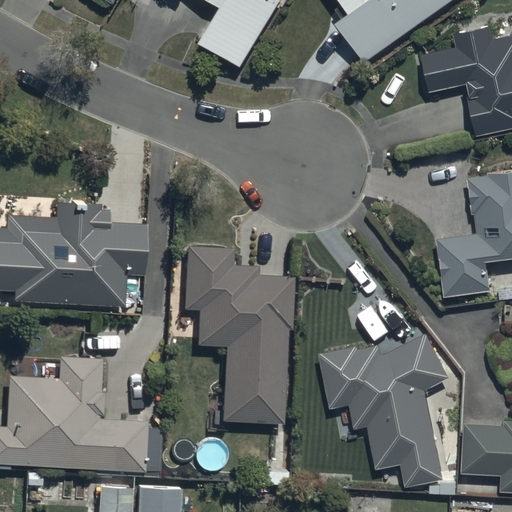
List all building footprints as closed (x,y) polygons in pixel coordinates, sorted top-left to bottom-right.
[(213,0),(223,5),(201,45),(243,68),(280,0),(213,0)] [(338,0),(350,16),(340,23),(365,60),(450,0),(338,0)] [(466,84),(476,135),(511,127),(511,36),(495,40),(493,26),(454,34),(456,48),(421,55),(429,92),(466,84)] [(478,232),(436,237),(444,298),(491,292),(487,262),(511,258),(511,169),(468,176),(473,215),(476,215),(478,232)] [(56,217),(7,215),(7,229),(0,228),(0,289),(15,291),(15,302),(125,307),(126,275),(145,276),(148,225),(110,223),(111,210),(102,210),(102,205),(57,203),(56,217)] [(232,250),(185,248),(183,310),(196,311),(195,346),(224,347),(221,422),(283,423),(286,331),(290,331),(292,277),(258,276),(258,267),(232,267),(232,250)] [(359,345),(319,353),(331,407),(349,403),(354,427),(365,425),(376,469),(401,463),(406,486),(446,477),(426,391),(449,378),(425,334),(383,354),(378,345),(360,348),(359,345)] [(102,359),(62,357),(61,380),(10,378),(8,426),(0,425),(0,466),(161,475),(163,421),(104,418),(105,394),(100,394),(102,359)] [(506,426),(465,424),(463,474),(503,476),(502,491),(511,491),(511,422),(506,422),(506,426)] [(127,511),(128,488),(99,487),(98,511),(127,511)] [(178,511),(179,489),(137,487),(135,511),(178,511)]
